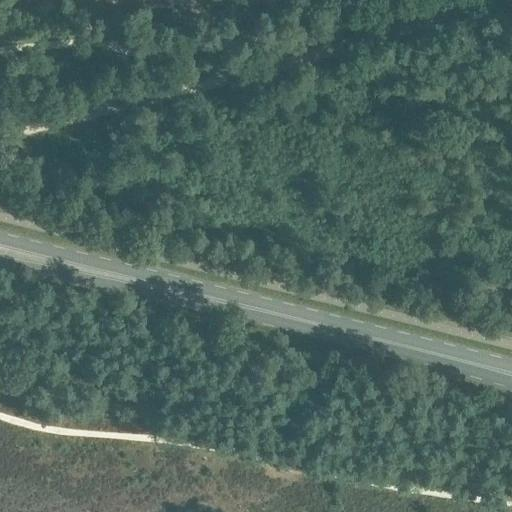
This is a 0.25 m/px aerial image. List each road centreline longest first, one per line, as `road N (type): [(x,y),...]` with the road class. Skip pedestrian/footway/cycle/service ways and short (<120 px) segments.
road 1 (track): [(511,6),(0,135)]
road 2 (primary): [(511,376),(219,297)]
road 3 (primary): [(219,297),(0,241)]
road 4 (primary): [(0,267),(166,296),(219,297)]
